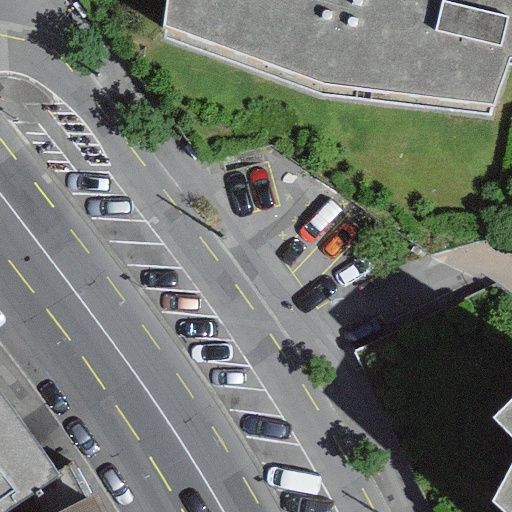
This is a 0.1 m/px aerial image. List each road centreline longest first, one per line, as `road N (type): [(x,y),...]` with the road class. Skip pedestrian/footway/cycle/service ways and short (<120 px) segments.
road 1 (residential): [(354,511),(271,356),(149,182),(51,60),(0,52)]
road 2 (secondary): [(0,203),(118,357),(214,511)]
